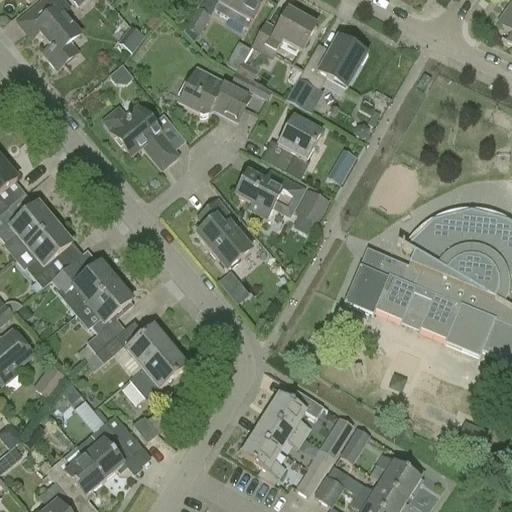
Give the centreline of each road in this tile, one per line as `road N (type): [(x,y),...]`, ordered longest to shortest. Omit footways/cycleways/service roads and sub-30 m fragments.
road 1 (residential): [(187,474),(238,391),(246,357),(143,222)]
road 2 (residential): [(143,222),(0,50)]
road 3 (residential): [(143,222),(231,140)]
